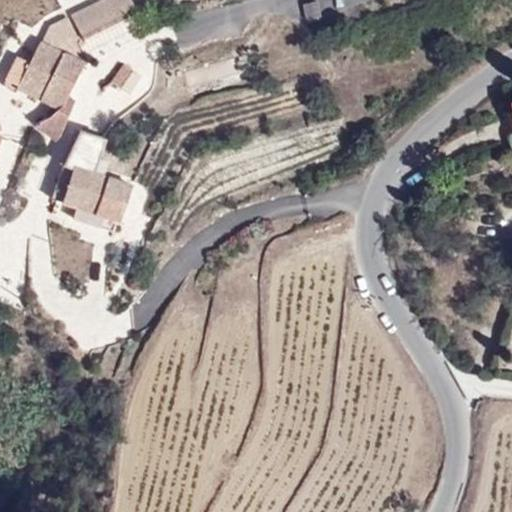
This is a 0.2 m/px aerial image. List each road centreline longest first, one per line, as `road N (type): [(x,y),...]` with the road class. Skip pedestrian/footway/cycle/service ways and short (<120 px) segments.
road 1 (tertiary): [(511,68),(478,86),(411,146),(377,192),(382,284),(445,385),(460,428),(452,498),(443,511)]
road 2 (track): [(271,0),(114,59),(90,86),(31,195)]
